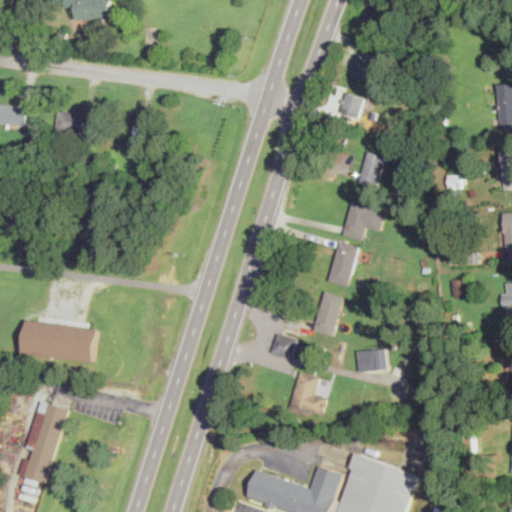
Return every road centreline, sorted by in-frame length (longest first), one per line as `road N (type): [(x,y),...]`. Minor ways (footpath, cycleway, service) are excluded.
road 1 (trunk): [(172,511),(339,0)]
road 2 (trunk): [(301,0),(136,511)]
road 3 (residential): [(0,59),(245,90),(301,107)]
